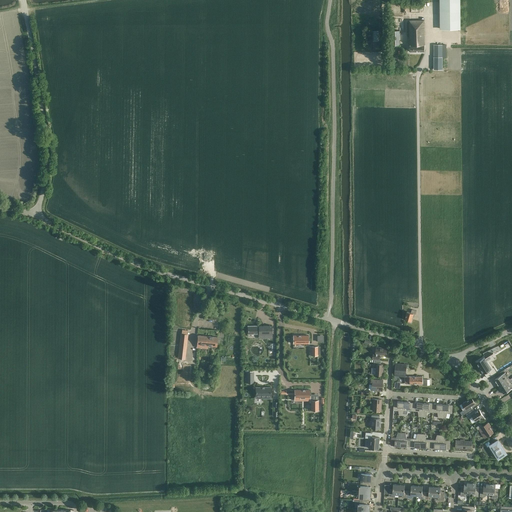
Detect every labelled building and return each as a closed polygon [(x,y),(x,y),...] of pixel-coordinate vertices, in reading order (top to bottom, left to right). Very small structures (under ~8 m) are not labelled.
[(460,0),(439,0),(440,28),(460,28),(460,0)] [(424,52),(424,20),(409,21),(409,52),(424,52)] [(391,45),(399,45),(399,30),(391,30),(391,45)] [(433,57),(442,57),(442,44),(433,44),(433,57)] [(442,57),(433,57),(433,69),(442,69),(442,57)] [(415,314),(416,310),(412,309),(411,312),(407,311),(405,319),(411,321),(413,313),(415,314)] [(272,334),(271,325),(247,326),(248,333),(259,333),(259,334),(272,334)] [(186,347),(187,334),(181,334),(180,346),(178,358),(183,359),(185,346),(186,347)] [(216,346),(217,337),(198,335),(197,344),(216,346)] [(308,343),(308,335),(293,335),(293,343),(308,343)] [(386,355),(387,347),(383,346),(383,348),(376,347),(376,353),(373,353),(373,358),(380,359),(380,355),(386,355)] [(484,357),(476,361),(484,373),(488,370),(491,375),(497,371),(493,366),(491,368),(487,361),(492,357),(490,354),(484,358),(484,357)] [(383,375),(383,364),(381,364),(381,360),(374,360),(373,367),(376,368),(375,374),(383,375)] [(394,375),(405,376),(406,364),(395,363),(394,375)] [(499,385),(509,379),(505,372),(495,379),(499,385)] [(423,376),(405,376),(405,383),(422,383),(422,385),(427,385),(427,379),(423,379),(423,376)] [(382,390),(383,383),(383,380),(371,379),(371,383),(372,383),(372,390),(382,390)] [(511,387),(511,383),(509,379),(499,385),(498,386),(503,393),(511,387)] [(271,398),(271,387),(255,387),(255,395),(263,395),(263,398),(271,398)] [(310,398),(310,389),(294,389),(294,398),(310,398)] [(466,413),(472,409),(470,406),(475,403),(472,397),(462,403),(465,409),(464,410),(466,413)] [(381,411),(382,399),(373,399),(373,410),(381,411)] [(403,415),(404,401),(397,401),(394,401),(393,409),(398,410),(399,415),(403,415)] [(413,411),(413,402),(410,402),(404,401),(403,415),(407,415),(408,410),(413,411)] [(422,416),(423,402),(417,402),(413,402),(413,411),(418,411),(418,416),(422,416)] [(432,412),(433,403),(429,403),(423,402),(422,416),(426,417),(428,412),(432,412)] [(442,418),(443,404),(436,403),(436,404),(433,403),(432,412),(437,412),(438,417),(442,418)] [(443,404),(442,418),(446,418),(447,413),(452,413),(453,405),(449,404),(443,404)] [(481,413),(479,409),(475,412),(474,409),(466,414),(469,418),(472,416),(475,421),(479,419),(480,420),(484,418),(481,413)] [(380,429),(380,418),(379,418),(380,415),(371,414),(371,420),(372,420),(372,428),(380,429)] [(490,426),(488,423),(483,426),(481,423),(476,427),(478,429),(479,429),(484,438),(493,432),(490,426)] [(378,448),(379,437),(372,436),(372,432),(366,432),(365,437),(371,438),(370,448),(378,448)] [(401,446),(402,432),(398,432),(396,437),(391,437),(391,445),(394,445),(394,446),(401,446)] [(411,446),(411,438),(406,437),(406,432),(402,432),(401,446),(407,446),(411,446)] [(420,447),(421,433),(417,433),(416,438),(411,438),(411,446),(414,446),(414,447),(420,447)] [(430,447),(431,439),(426,439),(425,434),(421,433),(420,447),(427,448),(427,447),(430,447)] [(440,448),(441,434),(437,434),(435,439),(431,439),(430,447),(434,448),(440,448)] [(441,434),(440,448),(446,449),(446,448),(450,449),(450,440),(445,440),(445,435),(441,434)] [(464,447),(464,448),(464,449),(468,449),(468,448),(471,448),(472,441),(464,440),(464,439),(460,439),(460,440),(456,440),(455,447),(460,448),(460,447),(464,447)] [(493,444),(492,447),(491,447),(497,455),(498,455),(500,455),(501,456),(506,453),(498,440),(492,443),(493,444)] [(361,482),(369,483),(369,479),(371,480),(371,477),(371,473),(365,472),(365,473),(361,473),(361,482)] [(368,486),(369,483),(361,482),(360,491),(371,492),(371,489),(370,489),(370,486),(368,486)] [(470,492),(470,483),(467,482),(464,482),(464,488),(461,487),(460,496),(465,496),(466,495),(466,492),(470,492)] [(470,483),(470,492),(473,493),(473,495),(474,496),(478,496),(479,489),(476,488),(476,483),(474,483),(470,483)] [(489,494),(489,484),(486,483),(486,484),(483,483),(483,489),(480,489),(480,496),(484,497),(486,495),(486,493),(489,494)] [(398,494),(399,484),(393,484),(393,489),(391,489),(391,490),(385,490),(385,493),(389,493),(389,496),(395,497),(395,494),(398,494)] [(407,497),(408,491),(404,491),(405,484),(399,484),(398,494),(402,494),(402,497),(407,497)] [(489,484),(489,494),(492,494),(492,496),(493,498),(498,498),(498,490),(495,490),(495,484),(493,484),(489,484)] [(416,495),(417,485),(411,485),(411,491),(408,491),(407,497),(413,498),(413,495),(416,495)] [(425,499),(425,492),(422,492),(423,486),(417,485),(416,495),(420,495),(420,498),(425,499)] [(434,496),(435,486),(429,486),(429,492),(425,492),(425,499),(431,499),(431,496),(434,496)] [(435,486),(434,496),(438,496),(438,499),(444,500),(444,491),(440,491),(441,487),(435,486)] [(371,492),(360,491),(359,500),(368,501),(368,497),(370,498),(370,495),(371,495),(371,492)] [(367,504),(368,501),(359,500),(359,509),(370,510),(370,507),(369,507),(369,504),(367,504)]
